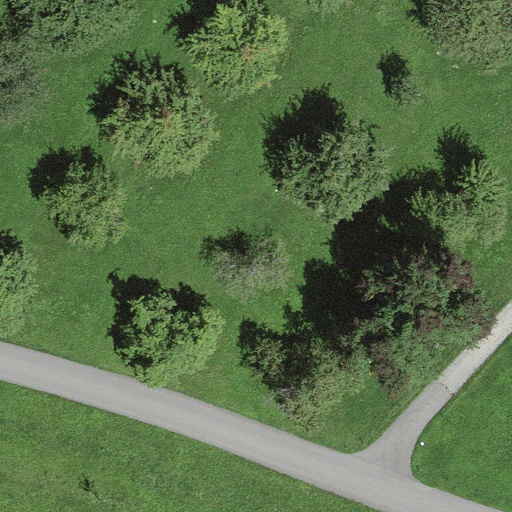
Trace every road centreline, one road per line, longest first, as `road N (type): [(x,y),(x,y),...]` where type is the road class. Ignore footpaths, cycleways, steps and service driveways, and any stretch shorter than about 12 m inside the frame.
road 1 (unclassified): [(444,511),(0,376)]
road 2 (track): [(367,486),(511,317)]
